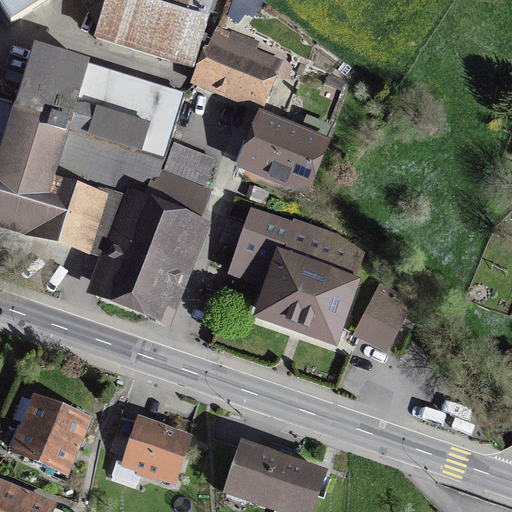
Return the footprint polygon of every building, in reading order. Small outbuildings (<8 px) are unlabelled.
[(0,0),(0,6),(11,23),(48,0),(0,0)] [(204,0),(107,0),(95,39),(109,43),(107,51),(130,58),(132,50),(193,69),(212,2),(204,0)] [(198,78),(258,102),(273,64),(213,40),(198,78)] [(158,172),(160,173),(165,160),(185,97),(36,51),(18,109),(10,106),(11,104),(0,100),(0,223),(87,249),(93,233),(114,239),(115,238),(130,243),(158,172)] [(303,190),(321,145),(264,122),(245,167),(303,190)] [(214,162),(174,146),(164,171),(204,186),(214,162)] [(115,238),(114,239),(100,276),(107,279),(102,292),(160,315),(210,193),(161,174),(160,173),(158,172),(130,243),(115,238)] [(261,284),(262,280),(272,253),(351,280),(359,257),(337,242),(295,228),(293,231),(253,218),(234,274),(261,284)] [(331,339),(351,280),(272,253),(262,280),(275,284),(264,316),(331,339)] [(381,290),(358,334),(386,349),(409,304),(381,290)] [(21,425),(76,448),(87,422),(68,414),(69,412),(56,407),(55,409),(36,401),(31,414),(27,412),(21,424),(21,425)] [(188,440),(139,423),(125,464),(117,462),(112,477),(137,485),(141,474),(156,479),(157,476),(173,481),(188,440)] [(76,448),(21,425),(16,438),(20,440),(15,453),(33,461),(32,463),(45,468),(46,466),(65,474),(76,448)] [(241,448),(226,492),(285,511),(312,511),(324,477),(241,448)] [(19,511),(26,497),(0,486),(0,511),(19,511)] [(26,497),(19,511),(50,511),(52,508),(26,497)]
